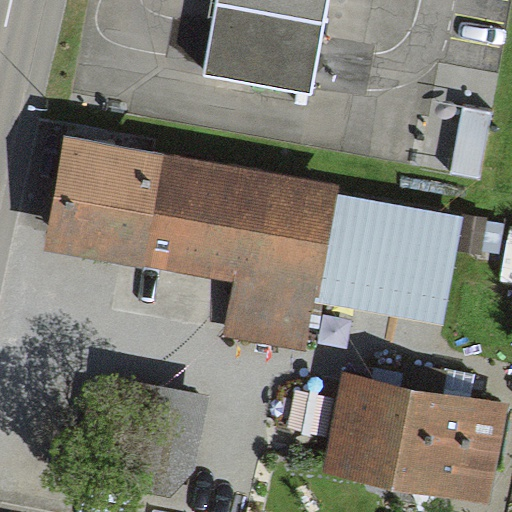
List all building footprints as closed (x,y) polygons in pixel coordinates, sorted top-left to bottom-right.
[(215,0),(201,75),(310,96),(327,0),(215,0)] [(490,114),(462,109),(451,170),(478,175),(490,114)] [(46,248),(139,267),(160,153),(65,137),(46,248)] [(336,195),(338,185),(160,153),(139,267),(235,285),(225,340),(307,355),(317,300),(336,195)] [(464,219),(336,195),(317,300),(445,323),(464,219)] [(511,350),(511,283),(463,282),(460,348),(511,350)] [(344,371),(324,471),(486,503),(506,404),(344,371)] [(195,471),(208,395),(114,378),(96,481),(171,494),(195,471)]
